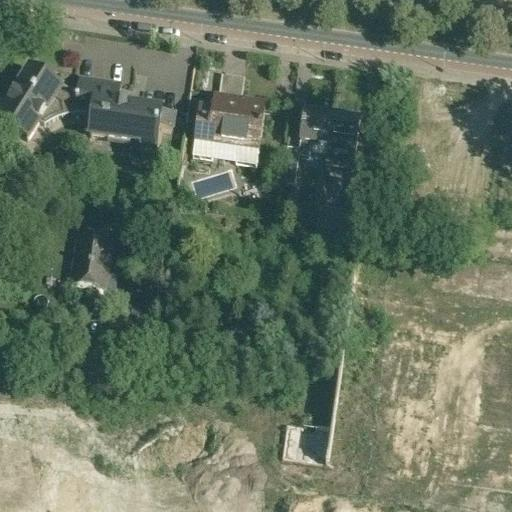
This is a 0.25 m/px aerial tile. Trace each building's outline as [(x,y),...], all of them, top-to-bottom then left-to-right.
[(9,106),(1,101),(1,102),(3,104),(0,108),(0,135),(5,138),(9,132),(28,143),(39,124),(45,127),(47,126),(52,123),(58,120),(63,118),(69,117),(75,116),(81,115),(87,115),(93,115),(89,138),(142,146),(141,152),(155,154),(159,127),(172,129),(172,126),(174,114),(118,106),(121,85),(120,85),(120,87),(80,81),(80,80),(79,79),(76,98),(53,83),(52,85),(30,71),(9,106)] [(258,154),(263,120),(265,108),(215,101),(214,108),(212,108),(213,99),(209,99),(207,111),(200,110),(198,122),(195,144),(193,154),(192,160),(237,167),(256,170),(258,154)] [(287,150),(284,166),(281,187),(293,189),(297,158),(309,160),(311,145),(326,147),(330,118),(306,114),(304,114),(300,144),(298,151),(287,150)] [(330,118),(326,147),(355,152),(360,122),(358,121),(358,122),(330,118)] [(359,209),(363,175),(365,161),(353,159),(347,207),(359,209)] [(105,291),(113,240),(77,234),(69,285),(105,291)]
